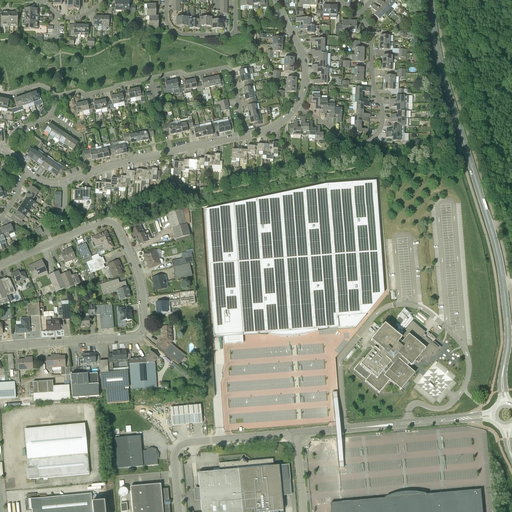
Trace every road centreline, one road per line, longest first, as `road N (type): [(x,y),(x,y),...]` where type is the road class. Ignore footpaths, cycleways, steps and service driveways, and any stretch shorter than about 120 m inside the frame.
road 1 (tertiary): [(503,371),(508,333),(497,250),(439,62),(430,0)]
road 2 (residential): [(0,347),(141,332),(139,276),(117,225),(107,220)]
road 3 (residential): [(245,135),(225,67),(53,96)]
road 4 (residential): [(28,171),(56,183),(245,135)]
road 5 (residential): [(296,105),(346,141),(378,132),(369,31),(358,14)]
road 6 (residential): [(296,433),(181,444),(173,457),(178,511)]
road 7 (residential): [(468,417),(296,433)]
road 8 (residential): [(235,0),(228,35),(171,29),(166,0)]
